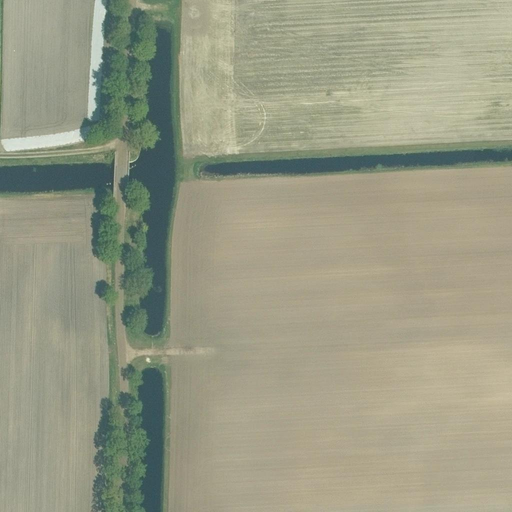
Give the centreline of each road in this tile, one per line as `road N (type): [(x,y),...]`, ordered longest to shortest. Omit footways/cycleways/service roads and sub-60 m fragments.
road 1 (unclassified): [(122,511),(119,189),(131,0)]
road 2 (track): [(122,146),(0,156)]
